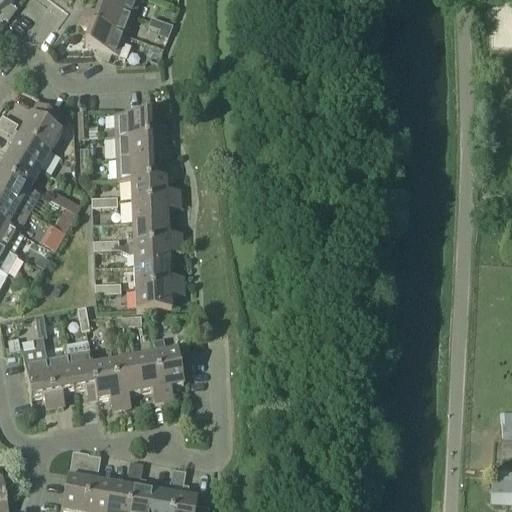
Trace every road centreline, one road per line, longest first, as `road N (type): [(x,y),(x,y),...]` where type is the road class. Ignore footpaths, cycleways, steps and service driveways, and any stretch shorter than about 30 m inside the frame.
road 1 (residential): [(449,511),(467,97),(461,0)]
road 2 (residential): [(218,352),(217,470),(82,445),(40,448)]
road 3 (residential): [(145,86),(64,87),(23,64)]
